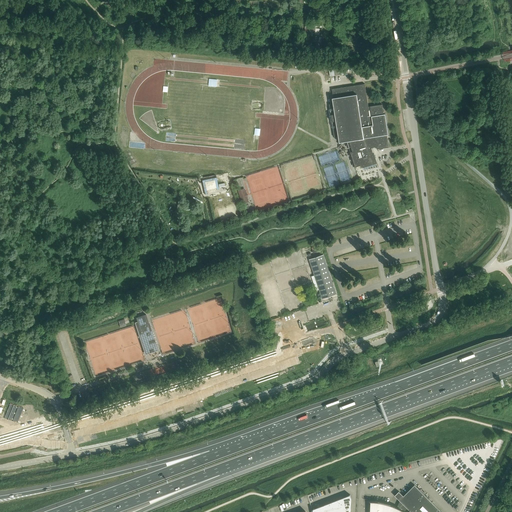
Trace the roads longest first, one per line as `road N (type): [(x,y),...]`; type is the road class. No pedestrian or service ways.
road 1 (unclassified): [(71,455),(149,438),(318,377),(338,358),(433,322),(442,310),(440,288)]
road 2 (motorway): [(511,345),(211,455)]
road 3 (motorway): [(219,469),(511,361)]
road 4 (unclassified): [(440,288),(394,0)]
road 5 (motorway): [(211,455),(0,497)]
road 6 (motorway): [(211,455),(60,511)]
road 7 (motorway): [(105,511),(219,469)]
